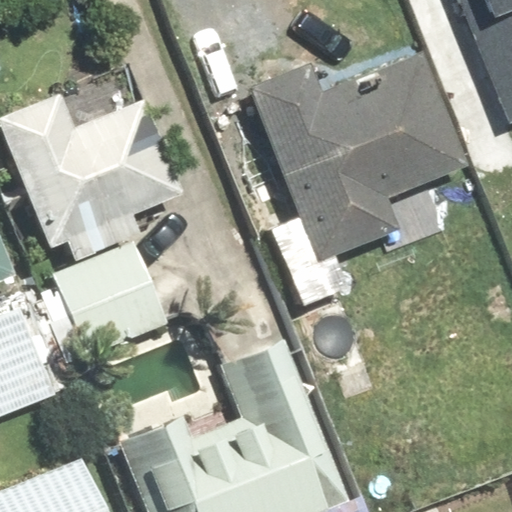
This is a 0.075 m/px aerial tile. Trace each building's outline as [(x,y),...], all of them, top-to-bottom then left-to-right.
[(511,0),(488,0),(506,42),(483,51),(511,121),(511,0)] [(298,219),(269,231),(329,381),(379,362),(337,257),(401,232),(386,196),(461,166),(427,79),(353,109),(343,83),(330,88),(318,59),(246,88),(298,219)] [(56,91),(0,115),(0,134),(48,246),(64,239),(73,260),(139,231),(131,213),(178,192),(138,99),(72,127),(56,91)] [(0,276),(12,271),(0,243),(0,276)] [(164,324),(134,245),(54,275),(60,291),(40,298),(64,362),(164,324)] [(0,416),(58,394),(24,307),(0,316),(0,416)] [(182,416),(116,442),(144,511),(320,511),(347,501),(282,340),(217,366),(238,417),(190,437),(182,416)] [(0,511),(101,511),(80,462),(0,494),(0,511)]
